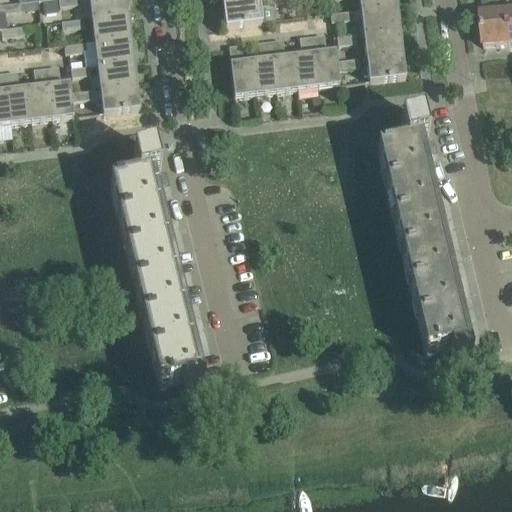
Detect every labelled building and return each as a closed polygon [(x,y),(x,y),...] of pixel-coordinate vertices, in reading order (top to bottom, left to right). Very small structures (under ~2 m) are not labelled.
[(80,0),(73,0),(58,2),(59,11),(81,8),(80,0)] [(127,18),(124,0),(88,0),(91,22),(127,18)] [(289,7),(288,0),(273,0),(266,1),(267,10),(289,7)] [(357,0),(359,14),(396,10),(394,0),(357,0)] [(261,26),(258,2),(222,6),(225,31),(261,26)] [(20,15),(19,7),(19,6),(0,8),(0,17),(4,17),(20,15)] [(362,38),(398,34),(396,10),(359,14),(362,38)] [(352,24),(351,15),(330,18),(331,27),(352,24)] [(483,50),(509,48),(507,15),(480,17),(483,50)] [(130,42),(127,18),(91,22),(94,46),(130,42)] [(84,32),(83,23),(61,26),(62,34),(84,32)] [(23,39),(22,30),(6,32),(0,33),(1,42),(23,39)] [(362,38),(365,62),(401,57),(398,34),(362,38)] [(311,41),(313,59),(317,92),(338,90),(336,74),(335,65),(334,56),(322,58),(321,54),(325,53),(323,39),(311,41)] [(355,48),(354,39),(336,41),(337,50),(355,48)] [(296,95),(317,92),(313,59),(311,41),(299,42),(300,56),(304,56),(304,60),(292,61),(296,95)] [(96,69),(133,65),(130,42),(94,46),(96,69)] [(296,95),(292,61),(280,63),(280,59),(283,58),(282,44),(269,46),(276,97),(296,95)] [(255,100),(276,97),(269,46),(257,47),(259,61),(262,61),(263,65),(251,66),(255,100)] [(87,56),(86,47),(64,50),(65,58),(87,56)] [(230,68),(229,68),(233,102),(255,100),(251,66),(239,67),(238,63),(242,63),(240,49),(228,51),(230,68)] [(365,62),(368,86),(404,82),(401,57),(365,62)] [(358,72),(357,63),(335,65),(336,74),(358,72)] [(136,89),(133,65),(96,69),(99,93),(136,89)] [(90,79),(89,70),(70,72),(71,81),(90,79)] [(45,73),(47,90),(56,89),(55,85),(59,85),(57,71),(45,73)] [(38,91),(47,90),(45,73),(33,74),(34,88),(38,88),(38,91)] [(16,76),(3,77),(5,95),(14,94),(14,90),(17,90),(16,76)] [(73,122),(71,106),(70,97),(69,88),(56,89),(47,90),(51,124),(73,122)] [(99,93),(102,118),(139,114),(136,89),(99,93)] [(30,127),(51,124),(47,90),(38,91),(26,93),(30,127)] [(9,129),(30,127),(26,93),(14,94),(5,95),(9,129)] [(93,103),(92,94),(70,97),(71,106),(93,103)] [(0,130),(9,129),(5,95),(0,95),(0,130)] [(430,159),(422,123),(422,121),(400,126),(405,147),(377,154),(425,358),(450,353),(453,364),(466,361),(419,162),(430,159)] [(163,191),(154,156),(154,153),(132,158),(137,180),(109,187),(158,391),(183,385),(186,396),(199,393),(151,194),(163,191)]
